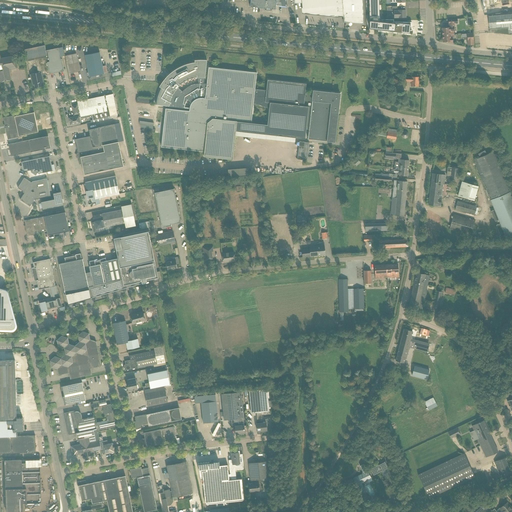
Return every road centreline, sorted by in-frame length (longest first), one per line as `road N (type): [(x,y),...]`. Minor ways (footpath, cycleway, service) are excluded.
road 1 (primary): [(511,66),(56,16)]
road 2 (unclassified): [(101,309),(221,273),(411,254)]
road 3 (residential): [(428,43),(192,10)]
road 4 (unclassified): [(15,253),(80,233),(53,96)]
road 5 (unclassified): [(318,484),(364,408),(399,314)]
road 6 (unclassified): [(511,443),(456,340),(399,314)]
road 7 (residential): [(411,254),(429,76)]
road 8 (unclassified): [(130,457),(101,309)]
road 9 (unclassified): [(130,457),(272,437)]
road 10 (unclassified): [(57,472),(31,344)]
